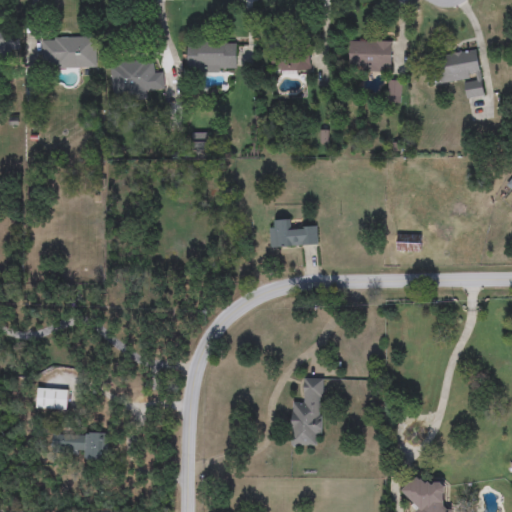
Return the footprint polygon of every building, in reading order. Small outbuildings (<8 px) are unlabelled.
[(0,28),(20,28),(20,51),(9,51),(9,59),(0,59),(0,28)] [(42,38),(97,38),(97,69),(42,69),(42,38)] [(236,73),(188,73),(187,41),(236,40),(236,73)] [(392,41),(392,72),(350,72),(350,41),(392,41)] [(310,71),(271,71),(271,47),(310,47),(310,71)] [(483,96),(466,99),(464,81),(431,85),(428,57),(478,51),(483,96)] [(111,64),(150,60),(151,71),(162,69),(164,91),(113,95),(111,64)] [(401,95),(390,95),(390,82),(401,82),(401,95)] [(269,230),(278,229),(278,221),(289,220),(289,229),(317,228),(318,246),(270,248),(269,230)] [(421,235),(421,252),(397,252),(397,235),(421,235)] [(323,379),(322,447),(291,446),(292,402),(304,403),(304,379),(323,379)] [(69,390),(69,410),(37,410),(37,389),(69,390)] [(105,461),(84,460),(85,451),(53,450),(54,433),(106,434),(105,461)] [(413,511),(413,510),(406,509),(407,482),(444,482),(444,509),(455,509),(454,511),(413,511)]
